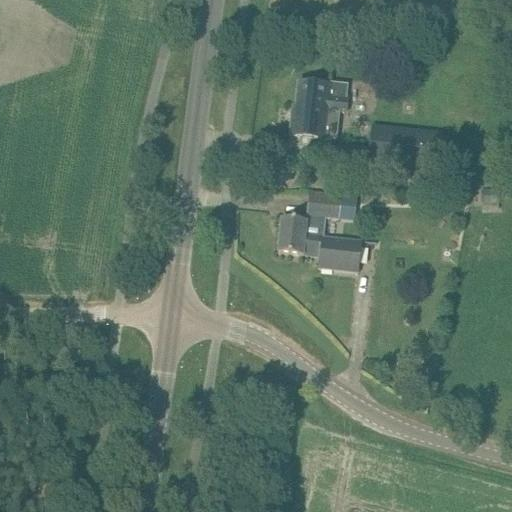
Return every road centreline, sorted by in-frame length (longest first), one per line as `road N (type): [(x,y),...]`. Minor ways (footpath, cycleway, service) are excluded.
road 1 (unclassified): [(170,319),(249,334),(392,426),(511,460)]
road 2 (tertiary): [(170,319),(212,0)]
road 3 (tertiary): [(142,511),(170,319)]
road 4 (unclassified): [(0,311),(170,319)]
